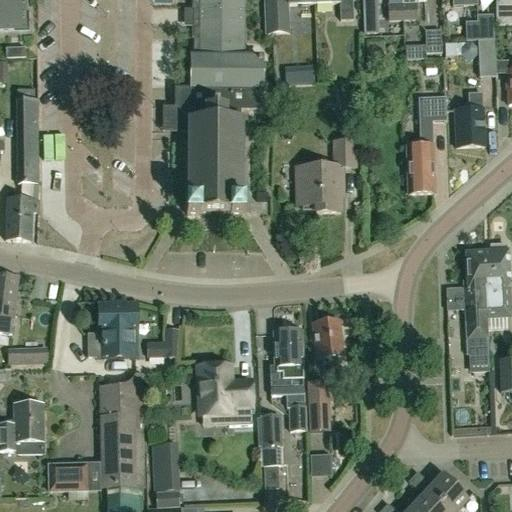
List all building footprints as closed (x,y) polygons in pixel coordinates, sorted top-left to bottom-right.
[(0,0),(0,30),(24,29),(22,0),(0,0)] [(187,163),(187,174),(185,174),(185,176),(187,176),(187,188),(185,188),(185,190),(187,190),(187,202),(186,202),(186,216),(198,217),(198,216),(229,216),(229,217),(241,217),(242,203),(241,203),(241,190),(243,190),(243,188),(241,188),(241,177),(243,177),(243,174),(241,174),(241,163),(243,163),(243,161),(241,161),(241,150),(243,150),(243,148),(241,148),(241,136),(243,136),(243,134),(241,134),(241,122),(238,122),(238,112),(260,113),(261,60),(241,60),(242,0),(191,0),(191,41),(199,41),(199,60),(191,60),(190,92),(174,92),(174,109),(170,110),(170,127),(187,127),(187,134),(185,134),(185,136),(187,136),(187,147),(185,147),(185,149),(187,149),(187,161),(185,161),(185,163),(187,163)] [(314,7),(313,0),(262,0),(264,36),(289,35),(288,8),(314,7)] [(313,0),(314,7),(339,6),(340,23),(352,23),(351,0),(313,0)] [(402,0),(402,7),(403,23),(416,22),(415,3),(425,2),(427,0),(402,0)] [(451,0),(452,9),(476,8),(476,0),(451,0)] [(511,0),(495,0),(496,26),(511,25),(511,0)] [(403,23),(402,7),(387,8),(388,24),(403,23)] [(363,13),(363,37),(377,36),(376,13),(363,13)] [(477,43),(493,43),(492,18),(476,19),(477,43)] [(440,33),(424,34),(425,57),(441,56),(440,33)] [(384,69),(383,43),(367,44),(367,69),(384,69)] [(493,43),(477,43),(479,80),(495,79),(494,79),(493,43)] [(465,45),(460,50),(460,57),(465,62),(472,62),(477,57),(476,50),(471,45),(465,45)] [(23,60),(23,50),(13,51),(14,61),(23,60)] [(14,61),(13,51),(4,51),(4,61),(6,61),(14,61)] [(301,69),(302,86),(313,85),(312,69),(301,69)] [(16,96),(17,187),(38,186),(37,103),(34,103),(34,96),(16,96)] [(455,151),(484,149),(483,112),(481,112),(480,97),(468,97),(468,113),(454,113),(455,151)] [(408,197),(433,196),(432,149),(431,125),(445,125),(444,101),(418,102),(420,150),(406,150),(408,197)] [(355,170),(355,145),(333,145),(333,170),(296,171),(296,209),(315,209),(315,216),(340,216),(340,191),(342,191),(342,171),(355,170)] [(5,243),(30,245),(31,216),(38,216),(38,204),(32,204),(11,203),(11,213),(6,213),(5,243)] [(486,255),(484,255),(486,290),(484,291),(485,321),(506,320),(504,290),(509,289),(507,253),(499,254),(499,250),(486,251),(486,255)] [(486,290),(484,255),(465,256),(467,291),(463,291),(466,339),(466,358),(487,357),(486,338),(485,321),(484,291),(486,290)] [(0,278),(0,357),(7,358),(8,350),(12,315),(13,316),(18,281),(0,278)] [(100,336),(86,337),(87,360),(134,359),(133,307),(99,308),(100,336)] [(338,324),(311,328),(316,362),(321,361),(323,373),(337,372),(335,360),(342,359),(338,324)] [(295,336),(295,330),(282,331),(282,336),(273,337),(274,370),(268,370),(269,400),(300,399),(300,393),(306,392),(305,385),(299,385),(299,382),(301,382),(299,335),(295,336)] [(178,361),(179,333),(163,332),(164,343),(147,344),(146,360),(178,361)] [(25,351),(13,352),(13,367),(25,367),(25,351)] [(511,362),(499,362),(500,395),(511,394),(511,362)] [(233,365),(195,368),(199,418),(203,430),(228,430),(251,429),(250,410),(251,410),(250,385),(236,385),(236,387),(234,381),(233,365)] [(321,385),(307,386),(309,434),(329,433),(327,401),(321,401),(321,385)] [(99,466),(100,494),(99,511),(142,511),(142,390),(118,390),(97,390),(99,466)] [(13,427),(0,427),(0,454),(14,454),(14,459),(42,458),(42,445),(42,408),(12,408),(13,427)] [(287,410),(288,435),(306,435),(305,409),(287,410)] [(281,450),(280,419),(260,419),(261,451),(281,450)] [(177,471),(176,458),(151,459),(151,472),(177,471)] [(100,494),(99,466),(46,467),(47,496),(100,494)] [(263,470),(263,492),(278,491),(277,469),(263,470)] [(412,479),(422,488),(426,484),(417,474),(412,479)] [(426,493),(445,511),(457,511),(468,501),(441,477),(426,493)] [(422,488),(412,479),(408,484),(417,493),(422,488)] [(445,511),(426,493),(411,509),(414,511),(445,511)] [(269,505),(269,495),(244,496),(244,506),(269,505)]
